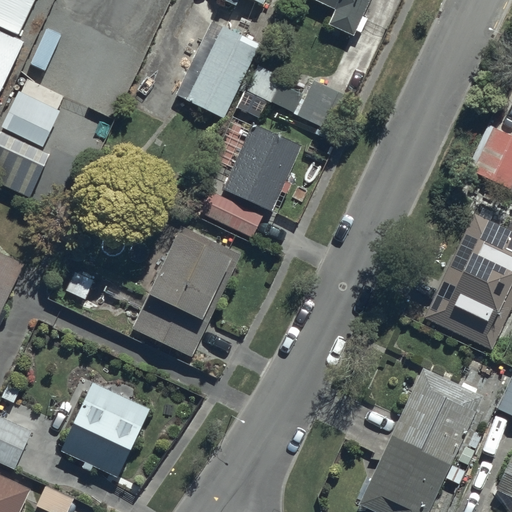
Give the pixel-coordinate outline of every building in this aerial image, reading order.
[(0,0),(0,92),(40,0),(0,0)] [(79,0),(58,0),(55,8),(73,15),(79,0)] [(222,0),(221,4),(237,11),(242,2),(263,10),(268,0),(222,0)] [(303,0),(336,16),(329,29),(354,40),(356,35),(360,36),(367,22),(364,20),(372,0),(303,0)] [(259,46),(211,23),(176,96),(225,119),(259,46)] [(61,82),(76,46),(45,32),(29,69),(61,82)] [(257,69),(244,96),(334,139),(352,102),(312,83),(304,100),(281,89),(284,82),(257,69)] [(63,103),(26,84),(0,136),(0,187),(30,202),(54,153),(41,147),(63,103)] [(493,130),(488,128),(465,176),(510,196),(511,191),(511,126),(498,120),(493,130)] [(253,128),(221,194),(270,219),(282,195),(287,198),(292,188),(286,185),(302,152),(253,128)] [(202,216),(251,240),(260,221),(212,197),(202,216)] [(511,307),(511,234),(475,217),(424,321),(496,356),(511,322),(511,316),(509,315),(511,307)] [(151,292),(131,335),(192,363),(206,331),(203,330),(231,267),(235,268),(240,259),(226,253),(231,243),(196,228),(192,237),(179,231),(175,239),(160,232),(136,285),(151,292)] [(0,330),(7,317),(1,314),(23,270),(0,258),(0,330)] [(98,268),(82,260),(65,293),(83,303),(92,285),(90,284),(98,268)] [(462,390),(424,373),(359,509),(365,511),(431,511),(445,482),(459,488),(465,475),(451,468),(482,402),(476,399),(478,394),(464,387),(462,390)] [(511,377),(496,413),(511,420),(511,377)] [(150,413),(92,386),(61,455),(82,465),(80,470),(90,475),(92,470),(119,482),(150,413)] [(0,420),(0,465),(17,473),(34,436),(0,420)] [(511,511),(511,460),(495,494),(511,502),(511,511)] [(22,511),(31,494),(0,479),(0,511),(22,511)] [(44,488),(35,508),(42,511),(68,511),(73,503),(44,488)]
